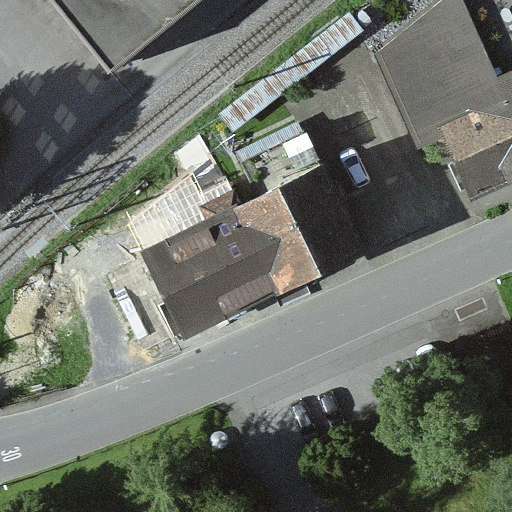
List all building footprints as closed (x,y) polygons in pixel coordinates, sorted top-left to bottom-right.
[(42,0),(107,78),(204,0),(42,0)] [(511,0),(452,0),(375,63),(417,151),(438,142),(472,207),(511,187),(511,0)] [(302,132),(239,164),(259,205),(225,220),(265,308),(366,261),(302,132)] [(143,259),(185,343),(265,308),(225,220),(143,259)] [(154,249),(140,224),(108,241),(122,267),(154,249)] [(498,386),(511,379),(511,299),(468,319),(498,386)]
